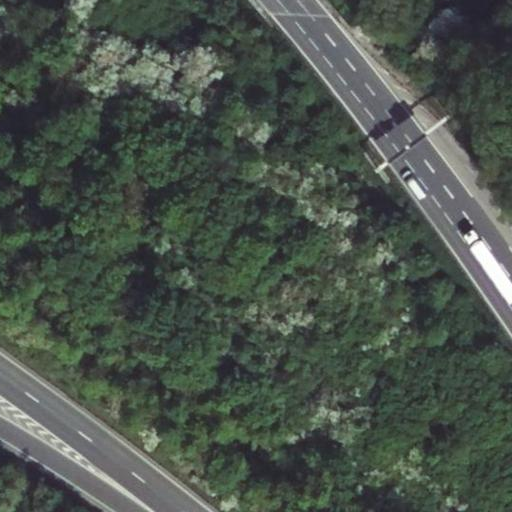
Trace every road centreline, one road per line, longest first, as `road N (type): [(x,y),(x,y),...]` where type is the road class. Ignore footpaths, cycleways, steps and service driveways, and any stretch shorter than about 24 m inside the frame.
road 1 (motorway): [(511,285),(292,0)]
road 2 (motorway): [(0,375),(184,511)]
road 3 (trunk): [(0,429),(133,511)]
